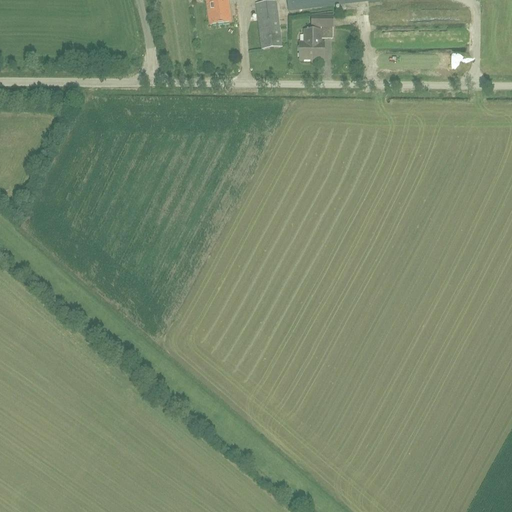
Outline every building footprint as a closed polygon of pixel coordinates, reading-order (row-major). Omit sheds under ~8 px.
[(232,22),(228,0),(206,0),(210,25),(232,22)] [(289,11),(289,10),(304,8),(304,9),(378,0),(287,0),(288,9),(288,11),(289,11)] [(277,2),(257,5),(263,50),(283,48),(277,2)] [(311,17),(311,29),(332,29),(332,17),(311,17)] [(299,44),(299,60),(324,60),(324,44),(321,44),(321,32),(304,31),(304,44),(299,44)]
